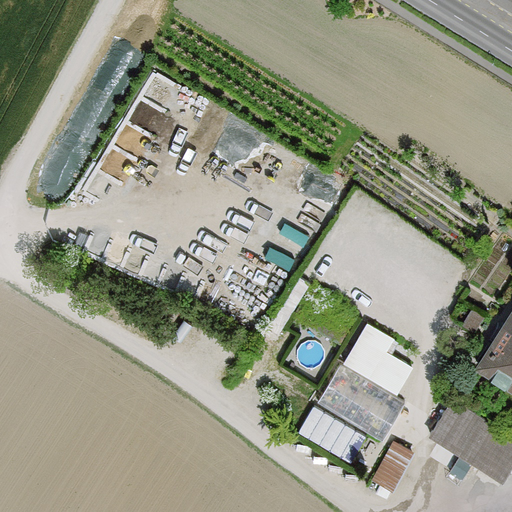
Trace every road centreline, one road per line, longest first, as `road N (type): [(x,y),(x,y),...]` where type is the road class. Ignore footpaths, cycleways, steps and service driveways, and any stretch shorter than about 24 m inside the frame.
road 1 (track): [(0,263),(216,395),(368,511)]
road 2 (track): [(0,210),(113,0)]
